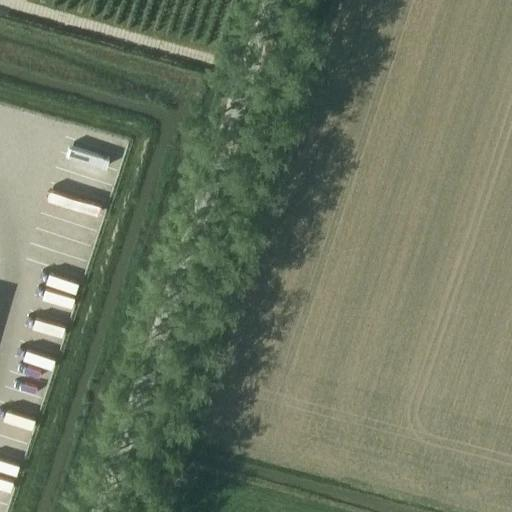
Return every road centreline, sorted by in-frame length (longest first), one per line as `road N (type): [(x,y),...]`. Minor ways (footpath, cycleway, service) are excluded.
road 1 (unclassified): [(100,511),(273,0)]
road 2 (unknown): [(0,381),(16,335),(28,210),(0,165)]
